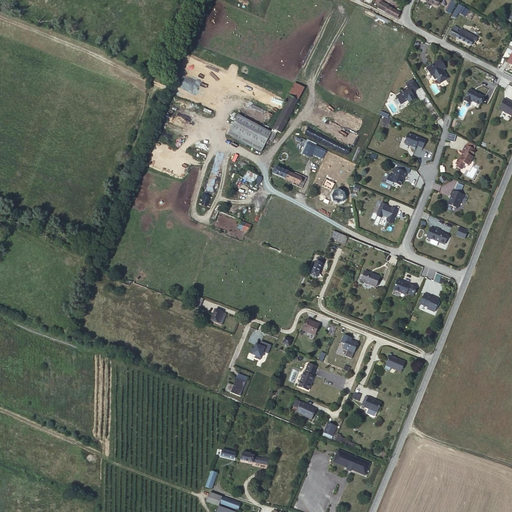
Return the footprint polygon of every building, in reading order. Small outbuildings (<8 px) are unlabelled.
[(417,0),(436,9),(438,3),(431,0),(417,0)] [(386,9),(386,8),(378,4),(374,11),(383,15),(386,9)] [(396,14),(386,9),(383,15),(393,20),(396,14)] [(459,38),(450,33),(447,38),(469,51),(472,45),(475,47),(478,42),(461,33),(459,38)] [(437,61),(423,70),(426,75),(427,75),(432,83),(435,81),(437,84),(445,79),(440,71),(443,69),(437,61)] [(399,96),(395,99),(400,107),(406,103),(407,105),(414,101),(410,95),(416,91),(412,84),(406,88),(406,89),(398,94),(399,96)] [(469,93),(464,104),(468,106),(470,104),(478,108),(483,99),(469,93)] [(285,103),(287,104),(295,108),(298,102),(288,97),(285,103)] [(511,107),(503,102),(498,112),(511,119),(511,117),(511,107)] [(295,108),(287,104),(273,132),(281,135),(295,108)] [(391,121),(387,119),(389,115),(381,112),(380,116),(384,118),(382,122),(389,126),(391,121)] [(261,155),(268,142),(272,135),(239,118),(228,137),(261,155)] [(340,147),(342,142),(303,126),(301,131),(340,147)] [(453,142),(455,136),(448,134),(446,141),(453,142)] [(272,135),(268,142),(274,144),(277,138),(272,135)] [(406,135),(402,145),(409,147),(409,151),(413,152),(415,147),(422,150),(425,142),(406,135)] [(286,146),(283,152),(292,157),(295,151),(286,146)] [(461,153),(462,154),(457,163),(455,163),(453,166),(455,167),(454,170),(459,172),(462,166),(467,168),(472,159),(471,159),(474,152),(465,146),(461,153)] [(316,150),(313,156),(322,160),(325,154),(316,150)] [(202,205),(209,206),(222,156),(216,154),(202,205)] [(272,177),(297,186),(300,179),(275,169),(272,177)] [(255,187),(260,178),(247,171),(243,180),(255,187)] [(407,176),(394,171),(392,176),(394,176),(392,180),(389,178),(386,186),(391,188),(392,186),(400,189),(403,180),(405,180),(407,176)] [(300,179),(297,186),(303,189),(306,181),(300,179)] [(333,193),(331,199),(333,203),(338,205),(342,203),(344,198),(343,194),(344,193),(336,190),(333,193)] [(450,198),(447,207),(457,211),(461,202),(462,202),(464,198),(451,193),(449,198),(450,198)] [(380,206),(376,218),(377,219),(379,220),(381,218),(388,220),(386,225),(387,226),(391,227),(397,213),(391,211),(386,209),(386,208),(380,206)] [(239,232),(242,224),(217,214),(213,221),(239,232)] [(254,229),(242,224),(239,232),(251,236),(254,229)] [(334,230),(331,238),(345,243),(348,236),(334,230)] [(429,232),(425,242),(443,249),(447,240),(439,235),(440,233),(434,231),(433,233),(429,232)] [(467,234),(459,231),(456,239),(464,242),(467,234)] [(283,252),(270,246),(268,250),(282,256),(283,252)] [(316,265),(310,279),(317,282),(323,268),(316,265)] [(436,272),(433,280),(444,284),(445,280),(440,278),(442,274),(436,272)] [(380,281),(365,275),(361,285),(376,291),(380,281)] [(118,276),(116,281),(129,286),(131,281),(118,276)] [(406,288),(398,284),(394,294),(406,298),(408,295),(410,296),(410,299),(414,300),(417,291),(407,287),(406,288)] [(429,298),(425,297),(421,307),(429,311),(431,314),(435,316),(438,309),(438,306),(439,304),(437,300),(433,299),(432,301),(429,300),(429,298)] [(204,302),(199,300),(195,310),(200,312),(204,302)] [(222,315),(213,312),(209,322),(217,326),(222,315)] [(321,329),(308,324),(304,334),(317,339),(321,329)] [(353,338),(344,335),(341,343),(344,344),(342,349),(347,351),(345,356),(352,359),(358,342),(352,340),(353,338)] [(272,346),(261,341),(260,345),(255,343),(253,348),(252,347),(249,353),(262,358),(264,352),(269,354),(272,346)] [(292,344),(284,341),(281,348),(289,352),(292,344)] [(406,366),(390,359),(386,369),(402,376),(406,366)] [(304,372),(303,371),(298,385),(309,389),(315,376),(313,375),(317,366),(308,362),(304,372)] [(248,377),(238,373),(231,392),(241,396),(248,377)] [(382,406),(371,402),(367,412),(378,416),(382,406)] [(302,408),(297,418),(300,419),(303,420),(305,421),(312,425),(316,415),(302,408)] [(335,431),(326,427),(322,437),(331,440),(335,431)] [(221,454),(221,458),(220,459),(232,462),(234,457),(221,454)] [(242,456),(240,465),(252,467),(252,466),(267,469),(268,464),(262,463),(253,461),(254,459),(251,458),(252,456),(246,455),(246,456),(242,456)] [(370,468),(338,455),(333,467),(364,480),(370,468)] [(215,481),(209,479),(205,491),(211,493),(215,481)] [(237,511),(239,507),(212,497),(209,504),(219,507),(216,511),(237,511)]
